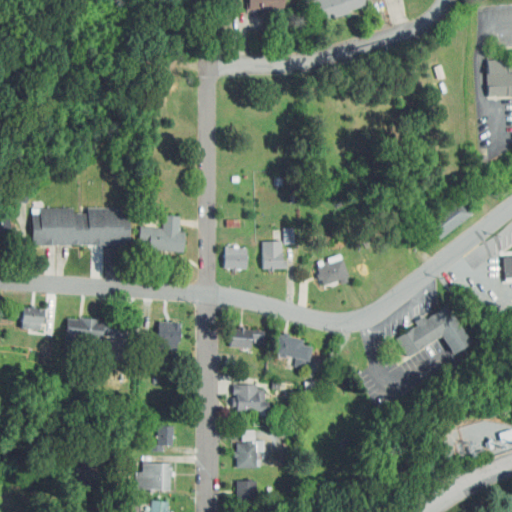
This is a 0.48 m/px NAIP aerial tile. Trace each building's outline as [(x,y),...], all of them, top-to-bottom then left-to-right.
[(282,0),(282,11),(247,10),(247,0),(282,0)] [(362,0),(364,7),(348,11),(349,14),(319,23),(317,16),(308,19),(303,1),(306,0),(362,0)] [(511,56),(487,57),(488,97),(511,96),(511,56)] [(461,199),(472,214),(439,239),(428,224),(461,199)] [(31,214),(31,246),(57,245),(57,208),(40,208),(40,214),(31,214)] [(57,208),(73,208),(73,214),(80,214),(81,245),(57,245),(57,208)] [(80,214),(87,214),(87,209),(104,208),(104,246),(81,245),(80,214)] [(104,208),(121,208),(121,213),(129,213),(129,246),(104,246),(104,208)] [(180,217),(178,231),(184,232),(182,253),(148,249),(149,240),(139,239),(141,226),(162,229),(164,215),(180,217)] [(0,238),(9,239),(10,220),(0,219),(0,238)] [(285,244),(297,243),(296,227),(284,228),(285,244)] [(262,241),(263,269),(286,269),(286,261),(281,261),(281,241),(262,241)] [(224,268),(246,270),(246,256),(225,255),(224,268)] [(316,267),(322,286),(348,278),(342,259),(316,267)] [(395,339),(407,358),(441,336),(453,355),(470,344),(446,306),(429,317),(430,318),(426,321),(423,317),(415,322),(417,326),(414,328),(413,327),(395,339)] [(15,308),(14,318),(21,318),(21,323),(41,325),(42,310),(15,308)] [(68,318),(64,351),(77,352),(77,345),(95,347),(96,340),(102,341),(102,334),(121,336),(123,324),(68,318)] [(157,347),(168,348),(167,352),(175,353),(176,343),(178,344),(180,324),(159,322),(157,347)] [(231,328),(264,332),(263,340),(251,339),(250,348),(229,346),(231,328)] [(278,334),(304,340),(302,345),(312,348),(308,362),(306,369),(294,366),(296,359),(273,353),(278,334)] [(233,384),(256,384),(256,392),(258,392),(258,402),(268,402),(268,411),(237,411),(237,406),(232,406),(232,398),(237,398),(237,394),(233,394),(233,384)] [(173,425),(172,446),(162,446),(162,452),(149,451),(149,443),(157,443),(158,425),(173,425)] [(237,444),(256,444),(255,468),(237,468),(237,444)] [(170,464),(169,491),(134,490),(135,475),(138,475),(138,472),(143,472),(143,463),(170,464)] [(236,481),(255,481),(256,505),(236,505),(236,481)] [(168,502),(166,511),(144,511),(145,511),(151,511),(153,500),(168,502)]
